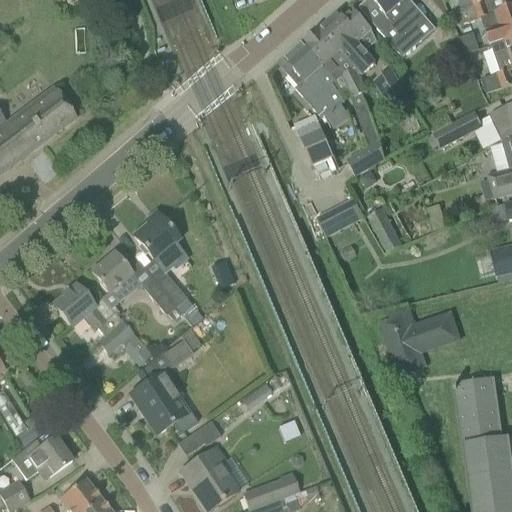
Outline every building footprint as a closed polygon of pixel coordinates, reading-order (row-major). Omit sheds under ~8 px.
[(370,0),(377,7),(388,21),(376,31),(401,60),(430,36),(409,12),(404,16),(397,8),(406,0),(370,0)] [(456,0),(461,12),(485,3),(484,0),(456,0)] [(511,40),(511,8),(490,16),(485,3),(461,12),(454,14),(458,28),(480,20),(489,48),(492,47),(503,43),(511,40)] [(369,50),(362,42),(372,33),(353,11),(343,21),(338,15),(320,30),(352,65),(361,77),(374,65),(364,54),(369,50)] [(352,65),(320,30),(313,36),(309,34),(303,40),(304,44),(302,46),(334,81),(331,83),(339,95),(347,90),(352,100),(350,101),(356,116),(367,112),(363,95),(367,93),(352,65)] [(511,72),(511,40),(503,44),(492,47),(501,75),(482,81),(486,96),(511,86),(511,85),(508,74),(511,72)] [(331,83),(334,81),(302,46),(284,61),(294,73),(290,77),(299,87),(322,120),(345,105),(339,95),(331,83)] [(394,116),(411,105),(391,73),(374,84),(394,116)] [(53,91),(6,126),(0,118),(0,177),(75,121),(53,91)] [(502,144),(511,141),(511,109),(510,110),(509,106),(505,107),(488,117),(502,144)] [(471,116),(433,136),(441,151),(454,144),(479,131),(471,116)] [(298,139),(311,168),(332,159),(320,130),(298,139)] [(368,150),(346,162),(355,180),(384,162),(374,132),(363,136),(368,150)] [(511,141),(502,144),(510,172),(488,178),(490,186),(480,189),(484,204),(511,195),(511,141)] [(326,240),(364,221),(354,200),(316,220),(320,228),(314,231),(319,243),(326,240)] [(511,204),(506,206),(490,210),(493,225),(511,222),(511,204)] [(402,246),(385,217),(382,211),(367,219),(379,242),(384,250),(386,255),(402,246)] [(173,267),(175,269),(185,261),(172,246),(177,241),(160,220),(148,229),(147,227),(133,239),(164,276),(173,267)] [(511,248),(490,254),(496,278),(511,274),(511,248)] [(138,286),(126,271),(113,256),(90,275),(107,296),(100,301),(101,302),(110,311),(117,305),(138,286)] [(175,311),(186,302),(165,277),(155,286),(175,311)] [(175,311),(155,286),(145,294),(166,319),(175,311)] [(112,334),(121,326),(110,311),(101,302),(92,309),(75,288),(51,308),(70,329),(82,319),(94,332),(107,321),(110,325),(106,328),(112,334)] [(396,379),(404,376),(411,373),(423,369),(419,356),(460,342),(451,315),(413,327),(408,311),(388,317),(390,322),(378,326),(396,379)] [(121,326),(112,334),(98,346),(107,357),(130,337),(121,326)] [(192,357),(182,343),(164,356),(174,369),(192,357)] [(143,389),(129,397),(156,437),(172,427),(179,437),(195,426),(177,399),(178,399),(162,376),(146,386),(143,389)] [(511,511),(511,442),(507,443),(507,441),(500,442),(492,383),(493,383),(493,382),(452,387),(460,449),(462,448),(471,511),(511,511)] [(265,388),(241,404),(247,412),(270,395),(265,388)] [(35,442),(54,426),(44,415),(14,439),(24,451),(35,442)] [(210,425),(195,435),(204,449),(219,439),(210,425)] [(40,450),(35,442),(22,453),(11,462),(26,482),(46,468),(53,477),(71,464),(54,440),(40,450)] [(209,511),(235,495),(224,478),(218,469),(222,466),(213,452),(180,474),(205,511),(209,511)] [(246,511),(255,511),(259,511),(293,497),(297,496),(290,477),(279,481),(280,483),(241,497),(246,511)] [(65,511),(87,511),(100,502),(84,482),(58,502),(65,511)] [(14,511),(29,504),(18,483),(0,493),(0,500),(4,507),(6,511),(14,511)] [(293,497),(259,511),(298,511),(299,511),(293,497)] [(107,511),(100,502),(87,511),(107,511)]
